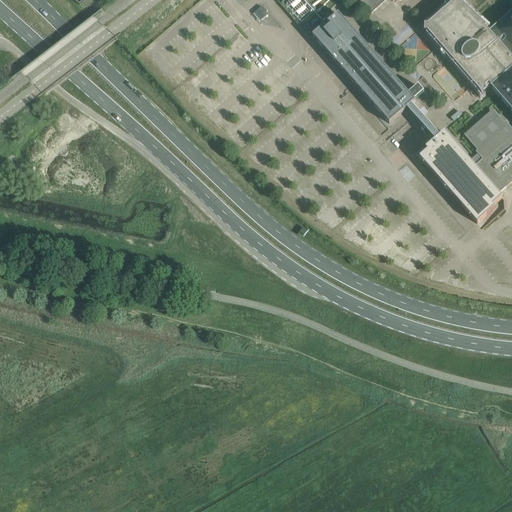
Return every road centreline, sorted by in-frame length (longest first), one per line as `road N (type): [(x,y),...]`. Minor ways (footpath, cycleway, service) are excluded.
road 1 (primary): [(0,10),(289,268),(389,321),(511,349)]
road 2 (primary): [(511,327),(388,299),(294,247),(34,0)]
road 3 (unclassified): [(0,117),(109,31)]
